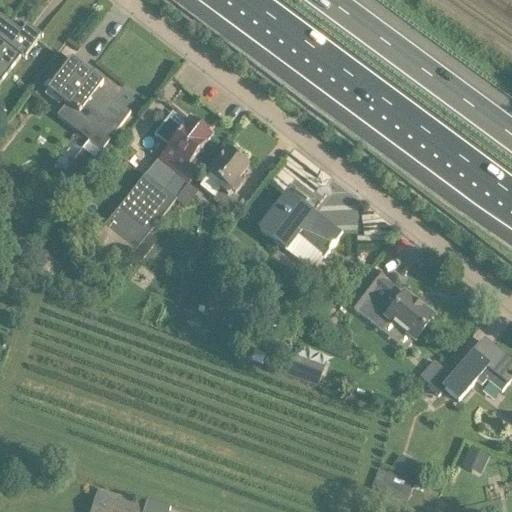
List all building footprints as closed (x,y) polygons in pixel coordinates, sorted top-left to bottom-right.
[(0,86),(21,58),(23,60),(40,38),(26,27),(21,34),(0,18),(0,86)] [(101,84),(69,61),(46,92),(65,106),(56,118),(101,152),(126,118),(106,104),(103,109),(90,99),(101,84)] [(210,139),(189,122),(168,150),(167,149),(157,162),(176,176),(168,187),(170,189),(166,194),(145,178),(116,215),(104,230),(134,254),(148,237),(165,216),(175,203),(188,188),(195,179),(203,168),(193,161),(210,139)] [(199,190),(214,201),(228,212),(226,215),(235,221),(247,206),(235,196),(243,186),(237,182),(249,167),(228,151),(199,190)] [(76,185),(94,161),(82,153),(65,177),(76,185)] [(197,195),(188,188),(175,203),(185,210),(197,195)] [(285,199),(258,234),(286,256),(298,240),(324,260),(340,240),(314,219),(313,221),(285,199)] [(157,244),(148,237),(134,254),(127,264),(136,271),(141,265),(157,244)] [(388,325),(413,345),(432,320),(402,296),(401,297),(383,282),(384,282),(374,274),(347,308),(357,317),(358,316),(381,334),(388,325)] [(511,367),(491,351),(485,358),(476,350),(469,357),(470,357),(454,377),(444,368),(442,371),(427,388),(426,390),(437,399),(443,393),(457,405),(475,383),(481,388),(485,383),(500,395),(511,382),(511,367)] [(290,377),(320,388),(327,369),(297,358),(290,377)] [(420,382),(427,388),(442,371),(434,364),(420,382)] [(464,469),(483,476),(490,459),(471,451),(464,469)] [(395,470),(410,478),(417,464),(401,456),(395,470)] [(379,471),(371,490),(399,501),(406,482),(379,471)] [(141,511),(142,509),(100,497),(95,511),(141,511)]
